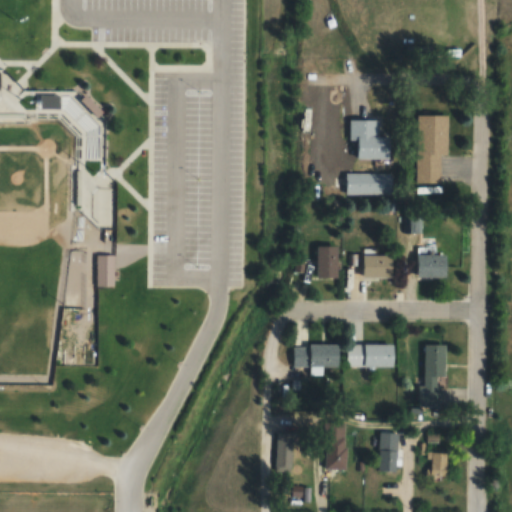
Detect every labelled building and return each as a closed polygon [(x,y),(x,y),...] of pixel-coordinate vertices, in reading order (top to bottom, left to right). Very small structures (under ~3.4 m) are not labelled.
[(447,154),(447,113),(415,113),(415,182),(440,182),(440,154),(447,154)] [(358,140),(358,158),(389,158),(389,135),(377,135),(377,119),(348,119),(348,140),(358,140)] [(391,172),(345,172),(345,193),(391,193),(391,172)] [(419,232),(419,213),(402,213),(402,232),(419,232)] [(317,245),(317,277),(337,277),(337,245),(317,245)] [(114,254),(95,254),(95,285),(114,285),(114,254)] [(392,276),(392,254),(361,254),(361,276),(392,276)] [(446,277),(446,254),(417,254),(417,277),(446,277)] [(346,342),(346,366),(393,366),(393,343),(346,342)] [(440,406),(440,376),(444,376),(444,343),(424,343),(424,385),(417,385),(417,406),(440,406)] [(292,344),(292,366),(310,366),(310,374),(323,374),(323,366),(339,366),(339,344),(292,344)] [(324,467),(345,467),(345,421),(324,421),(324,467)] [(274,471),(291,471),(291,430),(274,430),(274,471)] [(400,431),(378,431),(378,471),(400,471),(400,431)] [(446,477),(446,451),(428,451),(428,477),(446,477)]
